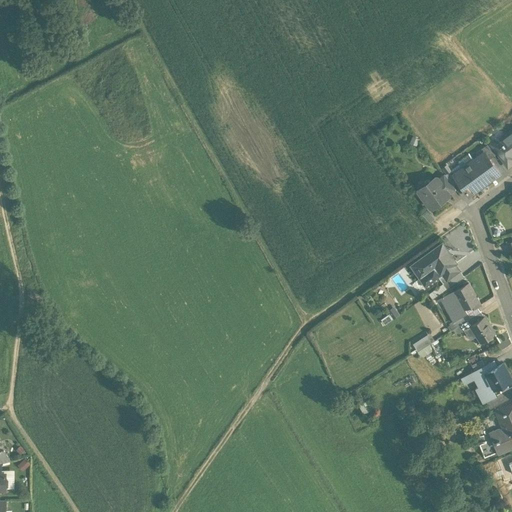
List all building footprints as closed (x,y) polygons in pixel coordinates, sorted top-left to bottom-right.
[(511,128),(504,134),(506,136),(496,143),(502,152),(508,148),(511,153),(511,128)] [(494,155),(486,144),(481,148),(483,152),(484,152),(489,159),(494,155)] [(502,152),(499,154),(508,166),(511,162),(511,153),(508,148),(502,152)] [(454,173),(454,174),(458,180),(469,195),(480,187),(477,184),(497,170),(489,159),(484,152),(483,152),(454,173)] [(454,173),(451,169),(446,174),(453,185),(458,180),(454,174),(454,173)] [(437,177),(431,181),(430,179),(427,179),(424,181),(424,184),(425,185),(418,190),(430,207),(433,204),(436,205),(439,203),(440,199),(455,188),(453,185),(446,174),(445,173),(438,179),(437,177)] [(434,216),(429,208),(421,213),(427,221),(434,216)] [(457,262),(442,242),(411,265),(418,274),(431,265),(432,265),(433,265),(440,274),(455,263),(457,262)] [(440,274),(438,275),(443,283),(460,270),(455,263),(440,274)] [(440,274),(433,265),(432,265),(431,265),(418,274),(425,285),(438,275),(440,274)] [(468,282),(444,295),(443,294),(442,295),(442,296),(440,297),(453,321),(467,312),(465,308),(478,300),(468,282)] [(454,328),(453,328),(457,334),(464,329),(470,325),(484,316),(480,311),(470,317),(454,328)] [(453,321),(450,323),(454,328),(470,317),(467,312),(453,321)] [(484,316),(470,325),(475,333),(481,342),(494,333),(484,316)] [(470,325),(464,329),(469,336),(475,333),(470,325)] [(417,350),(435,340),(430,332),(412,341),(417,350)] [(323,343),(317,347),(322,354),(328,350),(323,343)] [(430,343),(419,350),(422,355),(434,348),(430,343)] [(494,359),(461,377),(465,383),(474,378),(474,379),(485,373),(497,366),(494,359)] [(497,366),(485,373),(474,379),(478,386),(475,388),(482,402),(491,397),(497,394),(493,388),(510,379),(511,379),(503,363),(497,366)] [(511,383),(510,379),(493,388),(497,394),(511,385),(511,383)] [(511,386),(497,394),(491,397),(494,405),(511,395),(511,386)] [(368,399),(357,405),(363,415),(374,409),(368,399)] [(511,403),(496,410),(503,427),(503,428),(505,427),(509,436),(510,435),(511,434),(511,403)] [(503,428),(503,427),(490,432),(498,452),(511,445),(511,440),(510,435),(509,436),(505,427),(503,428)] [(490,432),(483,435),(485,441),(479,444),(484,457),(498,452),(490,432)] [(0,453),(0,462),(0,463),(11,462),(4,451),(0,453)]
